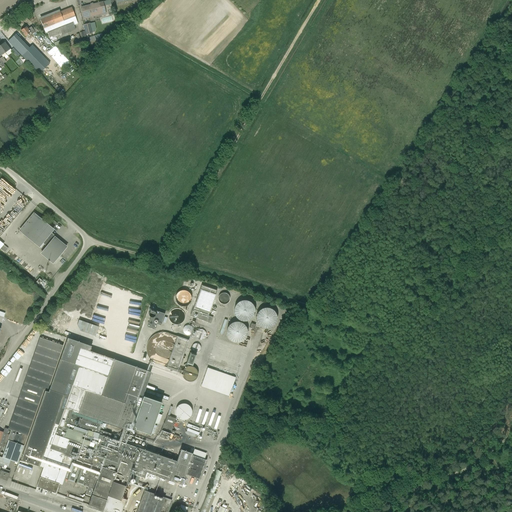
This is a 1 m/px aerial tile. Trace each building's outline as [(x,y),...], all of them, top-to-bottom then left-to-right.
[(106,14),(105,11),(103,2),(81,7),(84,19),(106,14)] [(40,20),(46,33),(61,27),(64,34),(76,29),(74,25),(78,24),(75,16),(72,7),(40,20)] [(90,23),(83,24),(86,35),(88,34),(92,33),(90,23)] [(22,34),(23,33),(25,36),(30,32),(32,34),(35,32),(31,27),(29,29),(28,29),(26,26),(21,30),(21,31),(22,34)] [(9,41),(20,53),(27,47),(16,35),(9,41)] [(89,38),(94,54),(101,52),(95,36),(89,38)] [(5,53),(10,49),(5,42),(0,45),(5,53)] [(14,48),(11,50),(18,57),(20,55),(14,48)] [(22,200),(2,184),(0,187),(0,208),(10,216),(22,200)] [(41,252),(49,260),(53,263),(66,247),(53,236),(54,235),(51,232),(53,229),(40,218),(36,223),(32,219),(21,232),(39,247),(43,243),(46,246),(41,252)] [(0,240),(0,248),(5,252),(8,248),(4,244),(4,243),(0,240)] [(201,285),(190,316),(211,323),(213,317),(208,315),(217,290),(201,285)] [(183,290),(181,290),(179,291),(177,292),(176,294),(175,296),(175,298),(175,300),(176,302),(177,304),(179,305),(181,306),(182,306),(184,306),(186,306),(187,305),(189,304),(190,303),(191,302),(191,300),(191,298),(191,296),(190,294),(189,292),(188,291),(186,291),(184,290),(183,290)] [(228,293),(221,295),(223,302),(230,300),(228,293)] [(239,301),(237,303),(235,305),(234,307),(234,310),(234,313),(235,315),(236,317),(237,319),(239,320),(241,320),(243,321),(246,321),(248,320),(251,319),(252,317),(254,315),(255,312),(255,310),(254,307),(253,305),(251,303),(249,301),(247,300),(244,300),(241,300),(239,301)] [(256,316),(256,318),(256,321),(257,323),(259,325),(261,327),(262,328),(264,328),(266,328),(269,328),(271,327),(273,326),(275,324),(276,321),(277,319),(277,316),(276,314),(275,311),(273,310),(270,308),(268,308),(265,307),(263,308),(260,309),(258,311),(257,313),(256,316)] [(173,309),(171,310),(169,313),(169,314),(168,316),(168,318),(169,319),(170,321),(171,323),(173,324),(175,325),(177,325),(177,327),(180,326),(180,324),(181,323),(183,322),(184,320),(185,318),(185,317),(185,315),(184,313),(183,311),(182,310),(180,309),(178,308),(176,308),(173,309)] [(154,309),(148,326),(156,329),(158,324),(161,325),(165,313),(154,309)] [(83,320),(79,329),(98,336),(101,326),(83,320)] [(234,322),(231,323),(229,324),(228,326),(226,329),(226,331),(226,334),(227,337),(229,339),(231,341),(233,342),(236,342),(238,342),(241,342),(243,340),(245,338),(246,336),(247,334),(247,331),(247,328),(246,326),(244,324),(242,323),(239,322),(237,321),(234,322)] [(183,328),(183,329),(183,330),(184,331),(184,332),(185,333),(186,333),(186,334),(187,334),(188,334),(189,334),(190,334),(191,333),(192,333),(192,332),(193,332),(193,331),(193,330),(193,329),(193,328),(193,327),(193,326),(192,326),(192,325),(191,325),(191,324),(190,324),(189,324),(188,324),(187,324),(186,324),(185,325),(184,325),(184,326),(184,327),(183,327),(183,328)] [(206,334),(206,333),(206,332),(206,331),(205,331),(205,330),(204,330),(204,329),(203,329),(202,329),(202,328),(201,328),(200,328),(200,329),(199,329),(198,329),(198,330),(197,330),(197,331),(196,332),(196,333),(196,334),(196,335),(196,336),(197,336),(197,337),(198,338),(199,338),(199,339),(200,339),(201,339),(202,339),(203,338),(204,338),(205,337),(205,336),(206,336),(206,335),(206,334)] [(163,367),(177,372),(189,340),(177,336),(169,333),(164,332),(162,332),(160,332),(158,333),(154,334),(152,336),(150,339),(148,342),(147,345),(146,347),(146,351),(147,353),(148,356),(149,359),(151,361),(153,362),(155,363),(159,365),(163,367)] [(90,350),(91,346),(67,338),(64,346),(54,376),(49,391),(64,396),(59,410),(68,413),(68,411),(69,410),(127,430),(129,425),(132,427),(151,372),(90,350)] [(192,346),(192,347),(192,348),(193,349),(193,350),(194,350),(194,351),(195,351),(196,351),(197,351),(198,351),(199,350),(200,350),(200,349),(201,348),(201,347),(201,346),(201,345),(200,344),(200,343),(199,343),(198,342),(197,342),(196,342),(195,342),(194,343),(193,343),(193,344),(192,345),(192,346)] [(186,361),(197,365),(201,354),(190,350),(186,361)] [(198,373),(198,372),(198,371),(197,370),(197,369),(196,369),(196,368),(196,367),(195,367),(194,366),(193,366),(192,365),(191,365),(190,365),(189,365),(188,365),(187,366),(186,366),(186,367),(185,367),(184,368),(184,369),(183,369),(183,370),(183,371),(182,371),(182,372),(182,373),(182,374),(183,375),(183,376),(183,377),(184,377),(184,378),(185,379),(186,379),(186,380),(187,380),(188,380),(189,380),(190,381),(191,381),(192,380),(193,380),(194,380),(194,379),(195,379),(196,378),(197,377),(197,376),(198,375),(198,374),(198,373)] [(231,395),(237,376),(209,367),(203,387),(231,395)] [(54,423),(56,419),(59,410),(64,396),(49,391),(44,389),(39,403),(38,405),(28,436),(24,446),(25,446),(20,461),(39,467),(39,466),(43,468),(46,458),(43,457),(54,423)] [(144,395),(133,426),(136,426),(135,429),(151,434),(162,402),(144,395)] [(179,419),(193,419),(194,404),(179,403),(179,419)] [(56,493),(59,483),(55,482),(60,467),(71,471),(67,480),(88,487),(85,494),(90,496),(99,472),(100,472),(88,504),(102,509),(101,511),(103,511),(103,510),(109,511),(121,511),(126,501),(121,500),(133,467),(143,471),(150,451),(127,443),(129,435),(125,433),(122,442),(110,437),(111,434),(100,429),(102,423),(83,417),(68,411),(68,413),(59,410),(56,419),(54,423),(43,457),(46,458),(43,468),(37,486),(48,490),(47,492),(50,493),(50,491),(56,493)] [(176,418),(167,415),(162,427),(172,431),(176,418)] [(8,440),(2,457),(0,456),(0,463),(8,466),(10,460),(15,462),(14,464),(17,465),(17,463),(23,445),(27,435),(20,433),(20,435),(15,434),(16,432),(10,430),(7,440),(8,440)] [(176,461),(150,451),(143,471),(182,484),(185,474),(200,479),(207,460),(204,459),(205,456),(193,453),(181,449),(176,461)] [(0,477),(7,480),(10,471),(5,469),(4,472),(1,470),(0,471),(0,477)] [(213,493),(220,471),(216,469),(201,511),(208,511),(214,494),(213,493)] [(136,511),(167,511),(172,500),(144,490),(136,511)]
